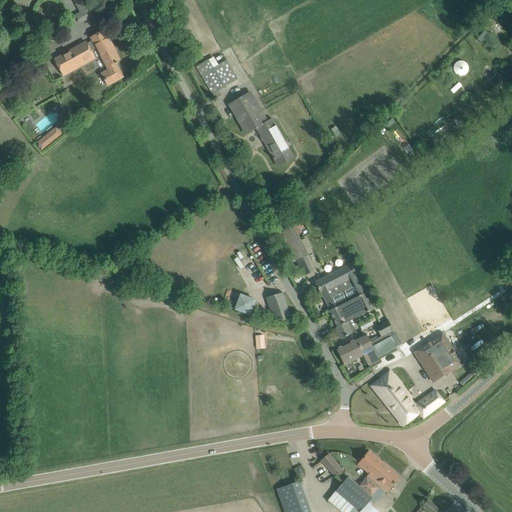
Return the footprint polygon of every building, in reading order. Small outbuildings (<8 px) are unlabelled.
[(80,13),(75,15),(80,24),(94,16),(84,0),(79,0),(75,3),(80,13)] [(105,39),(101,32),(92,37),(91,38),(92,41),(86,44),(85,42),(54,59),(62,74),(94,57),(90,51),(96,48),(109,70),(101,74),(107,85),(122,77),(115,64),(117,63),(116,62),(119,60),(107,38),(105,39)] [(200,65),(204,73),(201,75),(212,94),(237,79),(226,60),(213,68),(209,60),(200,65)] [(455,60),(452,72),(463,75),(466,62),(455,60)] [(248,94),(238,100),(230,105),(246,133),(257,127),(274,157),(273,158),(274,160),(275,159),(278,166),(287,161),(293,158),(270,117),(263,121),(248,94)] [(55,127),(34,141),(39,150),(61,135),(55,127)] [(290,221),(287,223),(278,227),(296,261),(309,255),(290,221)] [(351,263),(323,277),(314,282),(321,294),(330,310),(329,310),(337,327),(335,328),(341,339),(355,332),(350,321),(367,312),(374,309),(351,263)] [(282,292),(273,295),(266,298),(274,323),(291,318),(282,292)] [(256,299),(238,293),(232,309),(250,316),(256,299)] [(376,326),(378,330),(381,336),(369,342),(365,334),(336,348),(344,364),(363,355),(369,366),(379,361),(377,357),(400,345),(388,320),(376,326)] [(415,351),(429,373),(434,382),(462,364),(443,334),(415,351)] [(265,335),(255,336),(256,349),(265,349),(265,335)] [(391,370),(371,386),(402,425),(419,412),(423,417),(443,402),(435,391),(415,406),(405,393),(407,391),(391,370)] [(357,464),(373,477),(384,464),(368,451),(357,464)] [(335,477),(343,470),(328,453),(321,460),(335,477)] [(399,477),(384,464),(373,477),(388,490),(399,477)] [(301,468),(295,470),(298,478),(304,476),(301,468)] [(358,486),(347,477),(327,500),(340,511),(377,511),(370,506),(380,493),(364,479),(358,486)] [(310,511),(299,481),(280,488),(277,489),(284,511),(310,511)] [(422,506),(429,511),(434,511),(437,508),(427,500),(422,506)]
